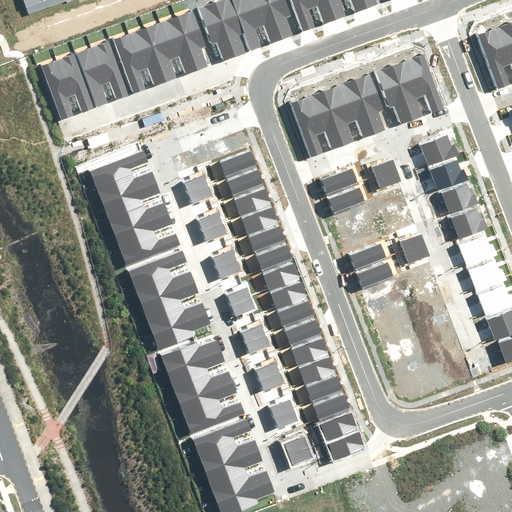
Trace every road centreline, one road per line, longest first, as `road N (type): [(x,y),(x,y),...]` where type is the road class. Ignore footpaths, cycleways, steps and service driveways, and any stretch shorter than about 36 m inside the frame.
road 1 (residential): [(395,432),(385,447),(299,478),(278,471),(158,150),(263,111)]
road 2 (residential): [(285,173),(377,423),(395,432)]
road 3 (residential): [(390,133),(488,401)]
road 4 (residential): [(272,67),(239,64),(82,119)]
road 5 (residential): [(438,7),(272,67)]
